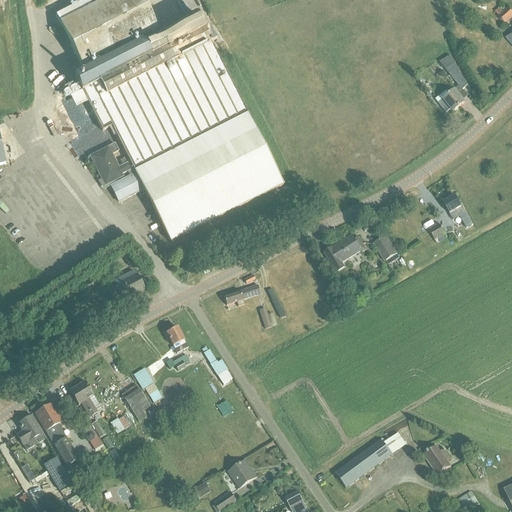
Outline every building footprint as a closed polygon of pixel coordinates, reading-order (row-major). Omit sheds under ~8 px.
[(162,33),(145,0),(106,0),(63,22),(87,71),(75,77),(102,131),(111,126),(129,162),(119,168),(112,154),(118,151),(115,144),(90,156),(105,186),(114,182),(115,184),(111,186),(119,202),(138,192),(140,196),(145,193),(170,242),(283,185),(211,42),(216,40),(209,26),(204,29),(197,15),(162,33)] [(493,12),(504,24),(511,17),(511,14),(507,9),(502,13),(498,8),(493,12)] [(445,69),(459,87),(438,104),(446,113),(451,109),(453,112),(464,103),(462,100),(467,96),(462,90),(467,87),(449,57),(439,63),(433,68),(439,74),(445,69)] [(1,176),(0,176),(0,191),(8,187),(1,176)] [(455,195),(443,203),(454,219),(460,216),(469,231),(476,227),(466,211),(465,211),(455,195)] [(430,229),(439,224),(436,219),(427,224),(430,229)] [(437,244),(446,238),(444,235),(445,235),(439,225),(429,231),(437,244)] [(332,248),(324,253),(336,273),(344,268),(341,264),(361,252),(362,253),(366,250),(359,239),(355,241),(352,236),(332,248)] [(386,237),(373,244),(385,263),(397,255),(386,237)] [(123,258),(132,270),(140,264),(130,252),(123,258)] [(113,297),(119,295),(123,301),(144,290),(136,275),(115,286),(115,287),(110,290),(109,292),(111,297),(113,297)] [(244,280),(246,283),(254,279),(252,275),(244,280)] [(244,299),(260,293),(257,285),(240,291),(240,290),(223,296),(226,305),(237,301),(239,306),(245,304),(244,299)] [(266,292),(280,319),(285,317),(272,289),(266,292)] [(264,310),(257,312),(263,331),(270,329),(264,310)] [(166,334),(176,354),(188,348),(177,328),(166,334)] [(204,354),(210,364),(224,386),(234,380),(222,361),(217,364),(209,351),(204,354)] [(190,363),(186,356),(173,364),(172,361),(166,364),(170,370),(175,367),(178,372),(186,368),(184,366),(190,363)] [(134,376),(152,405),(162,399),(145,370),(134,376)] [(79,406),(82,404),(89,417),(97,412),(94,407),(98,404),(85,382),(70,391),(79,406)] [(124,398),(129,407),(140,424),(146,420),(147,418),(144,413),(150,409),(136,386),(126,392),(128,396),(124,398)] [(218,405),(225,417),(235,411),(228,399),(218,405)] [(36,414),(37,416),(77,486),(83,483),(81,480),(84,478),(78,467),(92,459),(86,448),(75,455),(58,425),(60,424),(50,406),(36,414)] [(155,410),(148,415),(152,420),(159,415),(155,410)] [(95,451),(103,446),(84,415),(77,419),(89,437),(87,438),(95,451)] [(32,416),(31,416),(19,424),(23,432),(17,436),(23,445),(29,441),(29,442),(35,438),(38,444),(46,439),(32,416)] [(123,418),(118,421),(122,427),(124,430),(124,431),(129,427),(123,418)] [(118,419),(110,424),(117,435),(124,430),(122,427),(118,421),(118,419)] [(100,438),(106,434),(100,425),(95,429),(100,438)] [(398,435),(384,445),(381,441),(335,474),(346,489),(392,456),(406,445),(398,435)] [(113,447),(108,451),(114,461),(120,458),(113,447)] [(441,452),(437,447),(423,456),(437,476),(451,467),(447,462),(452,459),(445,449),(441,452)] [(46,463),(44,464),(60,492),(72,484),(56,457),(49,461),(46,463)] [(229,473),(240,489),(256,478),(253,473),(252,474),(244,462),(229,473)] [(482,466),(477,469),(482,477),(487,474),(482,466)] [(205,484),(192,493),(197,501),(210,492),(205,484)] [(298,492),(285,498),(285,499),(287,498),(294,511),(308,511),(303,503),(298,492)] [(453,504),(457,511),(468,511),(479,506),(471,493),(453,504)] [(215,505),(218,511),(220,511),(236,501),(231,494),(215,505)]
